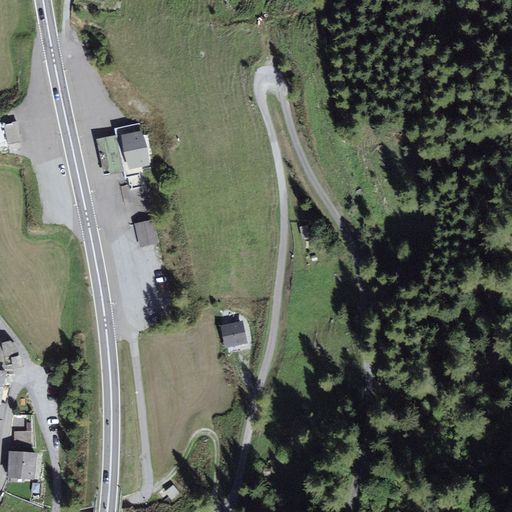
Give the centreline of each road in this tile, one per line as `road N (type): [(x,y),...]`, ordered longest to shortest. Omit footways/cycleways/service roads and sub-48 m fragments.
road 1 (unclassified): [(220,511),(243,457),(274,330),(283,218),(276,150),(258,90),(268,72),(277,76),(307,169),(359,269),(368,429),(349,511)]
road 2 (primary): [(106,321),(43,0)]
road 3 (residential): [(106,321),(132,336),(146,492),(98,511)]
road 4 (primary): [(108,511),(106,321)]
road 5 (track): [(215,511),(217,449),(206,431),(146,492)]
road 6 (residential): [(59,511),(54,453),(31,373)]
